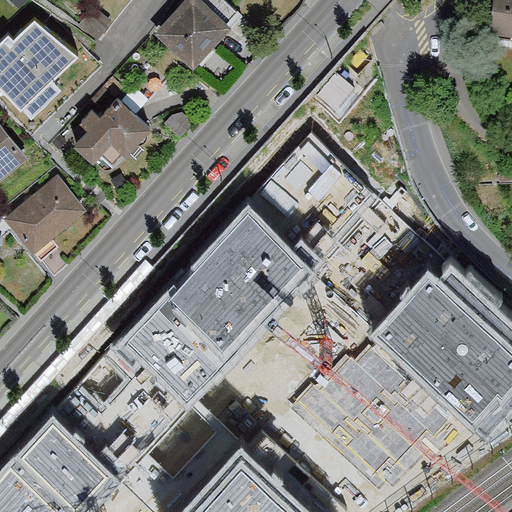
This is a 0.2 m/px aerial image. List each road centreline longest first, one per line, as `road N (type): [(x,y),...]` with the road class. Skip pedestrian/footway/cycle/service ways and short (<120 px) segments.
road 1 (secondary): [(0,376),(342,0)]
road 2 (residential): [(402,60),(423,157),(467,236),(511,274)]
